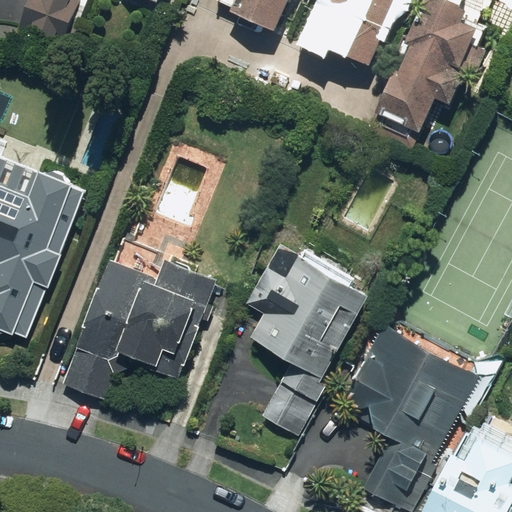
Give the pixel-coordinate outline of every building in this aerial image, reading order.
[(33,0),(23,26),(62,43),(79,0),(33,0)] [(282,32),(294,0),(237,0),(232,12),(282,32)] [(330,44),(377,65),(402,0),(334,0),(329,11),(342,16),(330,44)] [(399,69),(381,113),(425,132),(439,99),(455,106),(467,77),(478,82),(491,51),(480,46),(486,32),(470,25),(476,11),(450,0),(432,0),(403,71),(399,69)] [(90,188),(0,156),(0,327),(32,339),(90,188)] [(250,337),(292,363),(264,412),(301,434),(334,381),(326,376),(375,297),(301,252),(288,273),(276,265),(252,305),(265,312),(250,337)] [(167,265),(161,279),(108,262),(67,381),(110,393),(123,361),(189,380),(218,280),(167,265)] [(414,511),(487,372),(388,321),(345,405),(372,419),(364,434),(388,447),(365,491),(406,511),(414,511)] [(511,511),(511,447),(478,429),(443,492),(453,498),(444,511),(511,511)]
